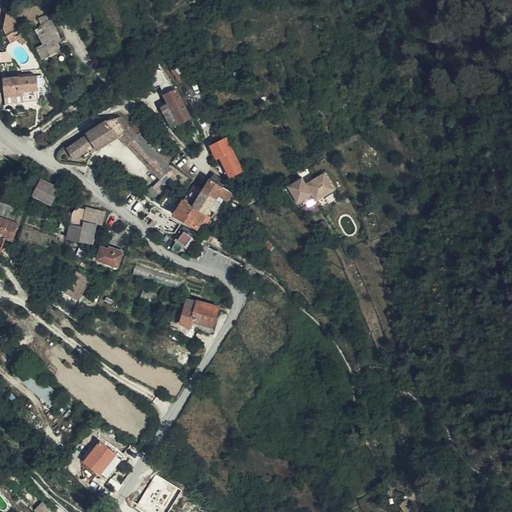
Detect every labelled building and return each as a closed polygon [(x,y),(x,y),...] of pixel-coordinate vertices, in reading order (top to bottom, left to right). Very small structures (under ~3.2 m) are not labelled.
[(45,29),(58,49),(60,48),(55,38),(58,37),(51,26),(45,29)] [(24,42),(29,39),(22,27),(10,34),(13,41),(20,36),(24,42)] [(54,51),(58,49),(45,29),(41,32),(45,38),(39,42),(43,50),(37,55),(43,65),(49,62),(47,56),(54,51)] [(58,57),(54,51),(47,56),(49,62),(58,57)] [(145,66),(145,67),(151,76),(168,69),(156,52),(145,66)] [(186,65),(177,54),(171,60),(179,71),(186,65)] [(199,58),(200,70),(220,66),(218,54),(199,58)] [(15,75),(4,76),(6,95),(25,93),(26,103),(41,100),(38,73),(15,75)] [(168,116),(188,106),(175,79),(164,83),(169,96),(162,99),(168,116)] [(25,93),(6,95),(7,105),(26,103),(25,93)] [(136,131),(119,114),(102,119),(86,129),(87,132),(67,145),(73,155),(94,142),(95,144),(117,130),(127,140),(136,131)] [(192,128),(199,124),(194,117),(188,120),(192,128)] [(217,144),(225,164),(236,159),(223,128),(208,134),(213,145),(217,144)] [(136,131),(127,140),(126,140),(160,175),(169,165),(141,136),(136,131)] [(303,167),(298,160),(284,171),(295,187),(309,176),(312,180),(314,183),(331,171),(320,155),(303,167)] [(209,162),(206,167),(211,170),(214,166),(209,162)] [(211,170),(221,176),(222,172),(214,166),(211,170)] [(223,189),(228,181),(221,176),(211,170),(206,167),(199,177),(216,192),(220,188),(223,189)] [(295,187),(284,171),(279,174),(292,190),(296,191),(312,180),(309,176),(295,187)] [(190,196),(207,205),(216,192),(199,177),(197,181),(186,176),(180,186),(192,194),(190,196)] [(52,202),(60,186),(42,178),(34,194),(52,202)] [(156,196),(166,185),(159,179),(149,190),(156,196)] [(314,183),(312,180),(296,191),(308,198),(319,191),(314,183)] [(171,201),(200,216),(207,205),(190,196),(192,194),(180,186),(171,201)] [(13,238),(22,207),(0,200),(0,232),(6,237),(7,237),(13,238)] [(87,207),(85,215),(85,223),(95,224),(100,225),(100,224),(103,224),(106,212),(87,207)] [(85,223),(85,215),(82,224),(82,226),(80,240),(92,243),(95,224),(85,223)] [(190,223),(182,219),(177,226),(186,232),(190,223)] [(80,240),(82,226),(61,222),(59,230),(67,232),(66,238),(80,240)] [(121,255),(101,247),(97,259),(117,267),(121,255)] [(184,278),(137,263),(134,272),(181,287),(184,278)] [(70,278),(83,284),(87,276),(74,270),(70,278)] [(77,298),(83,284),(70,278),(64,292),(77,298)] [(159,294),(144,288),(141,297),(156,303),(159,294)] [(171,311),(177,292),(170,290),(164,308),(171,311)] [(191,317),(204,321),(212,296),(190,290),(188,296),(177,292),(171,311),(191,317)] [(26,361),(16,372),(50,404),(60,394),(26,361)] [(119,452),(101,439),(84,461),(102,474),(119,452)] [(157,473),(137,505),(147,511),(167,511),(182,489),(157,473)] [(410,488),(404,480),(397,485),(403,494),(410,488)] [(39,511),(47,511),(51,510),(45,501),(36,506),(39,511)]
